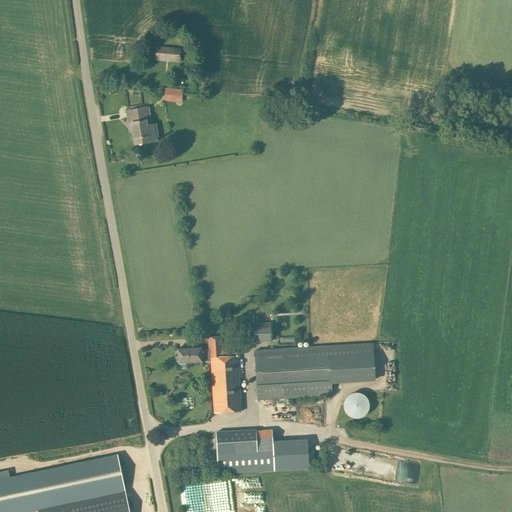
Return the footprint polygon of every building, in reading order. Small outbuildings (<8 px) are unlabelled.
[(154,61),(179,63),(180,49),(156,47),(154,61)] [(163,101),(181,102),(182,90),(164,88),(163,101)] [(134,123),(130,124),(134,145),(158,141),(155,124),(151,125),(148,107),(131,110),(134,123)] [(240,316),(240,343),(271,342),(270,323),(253,324),(253,316),(240,316)] [(208,349),(202,349),(202,347),(176,349),(177,364),(202,363),(202,362),(211,361),(213,413),(241,412),(238,357),(237,357),(236,347),(221,348),(220,337),(207,338),(208,349)] [(373,343),(329,346),(254,350),(257,401),(332,396),(331,385),(375,382),(373,343)] [(368,400),(366,398),(364,396),(361,394),(358,393),(354,393),(350,394),(347,396),(345,398),(344,401),(343,404),(343,407),(344,411),(346,414),(349,417),(352,418),(355,419),(358,419),(361,418),(364,416),(366,414),(368,411),(369,407),(369,403),(368,400)] [(218,475),(273,471),(309,469),(307,439),(272,441),(271,429),(256,430),(255,430),(216,432),(218,475)] [(129,511),(125,492),(37,511),(129,511)]
